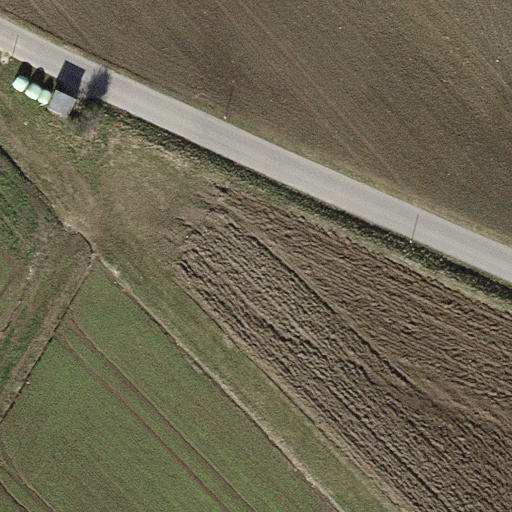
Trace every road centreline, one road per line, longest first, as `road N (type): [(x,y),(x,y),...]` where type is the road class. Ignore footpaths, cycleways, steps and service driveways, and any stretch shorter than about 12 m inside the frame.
road 1 (track): [(0,91),(90,212),(373,511)]
road 2 (track): [(0,377),(90,212)]
